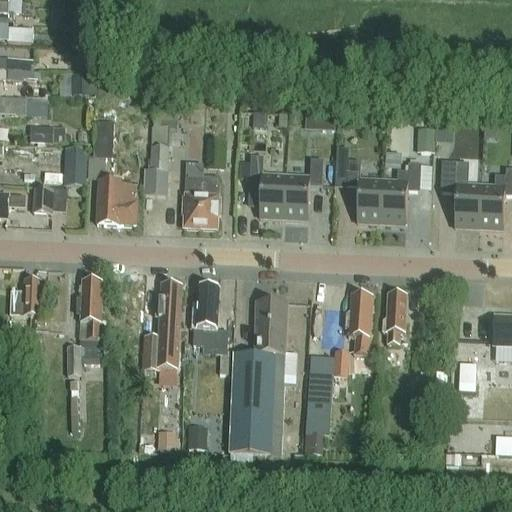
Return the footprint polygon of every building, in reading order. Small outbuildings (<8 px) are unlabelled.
[(0,26),(14,28),(15,17),(23,17),(24,4),(0,2),(0,26)] [(79,5),(78,19),(100,20),(101,6),(79,5)] [(34,46),(34,33),(8,32),(8,45),(34,46)] [(77,34),(76,49),(98,50),(99,35),(77,34)] [(0,72),(35,74),(35,64),(0,62),(0,72)] [(0,83),(34,85),(35,74),(0,72),(0,83)] [(76,80),(76,98),(100,98),(100,80),(76,80)] [(0,99),(0,118),(27,120),(28,103),(2,102),(2,100),(0,99)] [(168,175),(170,134),(178,135),(179,111),(155,110),(153,175),(147,174),(146,199),(168,200),(169,175),(168,175)] [(255,125),(255,130),(268,130),(268,118),(256,117),(255,125)] [(288,118),(280,118),(280,131),(287,131),(288,118)] [(336,121),(323,120),(322,133),(336,134),(336,121)] [(449,125),(438,125),(437,137),(449,137),(449,125)] [(114,163),(115,128),(95,127),(94,163),(114,163)] [(36,130),(36,147),(53,147),(54,131),(36,130)] [(436,158),(437,134),(418,133),(417,157),(436,158)] [(79,135),(78,143),(86,144),(87,136),(79,135)] [(226,173),(227,147),(209,146),(208,172),(226,173)] [(344,165),(345,153),(337,153),(337,165),(344,165)] [(87,191),(89,156),(66,155),(65,190),(87,191)] [(263,180),(264,180),(265,161),(252,160),(251,187),(263,188),(263,180)] [(238,164),(237,186),(250,187),(251,165),(238,164)] [(312,182),(311,191),(323,191),(325,164),(312,164),(311,182),(312,182)] [(361,185),(363,166),(350,166),(348,193),(361,193),(361,185)] [(458,190),(459,190),(460,168),(443,167),(442,198),(458,199),(458,190)] [(204,169),(187,168),(185,233),(219,234),(221,181),(204,180),(204,169)] [(398,187),(385,186),(383,229),(407,230),(409,196),(421,197),(422,170),(410,169),(409,176),(399,176),(398,187)] [(481,192),(479,234),(504,236),(506,201),(511,201),(511,174),(507,174),(507,181),(496,181),(496,192),(481,192)] [(264,180),(263,180),(263,188),(261,222),(285,224),(287,181),(264,180)] [(287,181),(285,224),(309,225),(311,191),(312,182),(311,182),(287,181)] [(100,184),(98,228),(122,230),(122,229),(138,230),(140,191),(123,190),(123,186),(100,184)] [(385,186),(361,185),(361,193),(359,228),(383,229),(385,186)] [(459,190),(458,190),(458,199),(456,233),(479,234),(481,192),(459,190)] [(36,192),(35,217),(54,218),(56,194),(36,192)] [(0,223),(9,224),(10,211),(27,212),(27,200),(0,199),(0,223)] [(39,319),(40,284),(25,283),(25,296),(12,296),(11,318),(28,318),(39,319)] [(79,300),(78,318),(82,318),(82,324),(88,325),(87,344),(101,344),(104,286),(102,286),(100,284),(94,284),(92,286),(90,286),(90,292),(84,291),(83,297),(79,300)] [(170,289),(169,289),(163,289),(162,304),(158,303),(158,310),(156,312),(157,316),(157,321),(161,322),(160,342),(146,342),(144,373),(161,374),(161,372),(179,373),(182,331),(181,331),(183,290),(180,290),(176,287),(170,289)] [(195,308),(193,333),(195,333),(195,349),(204,350),(204,357),(222,358),(221,377),(233,378),(234,356),(228,356),(229,335),(218,335),(221,293),(200,292),(199,306),(195,308)] [(347,319),(346,333),(350,333),(350,341),(357,342),(355,359),(369,360),(373,307),(373,301),(370,301),(369,298),(362,298),(360,300),(353,300),(352,315),(347,319)] [(384,326),(384,338),(389,338),(388,350),(400,351),(401,339),(406,339),(408,300),(389,299),(388,324),(384,326)] [(288,309),(257,308),(256,343),(259,343),(258,358),(286,359),(288,309)] [(511,321),(496,321),(494,350),(497,350),(496,366),(511,367),(511,321)] [(84,381),(84,365),(83,352),(69,352),(70,381),(84,381)] [(350,382),(351,357),(337,356),(336,381),(349,382),(350,382)] [(282,459),(286,360),(236,358),(231,457),(282,459)] [(324,440),(329,440),(334,363),(313,362),(307,438),(309,439),(324,440)] [(459,395),(476,396),(478,369),(461,368),(459,395)] [(82,437),(80,386),(73,386),(75,437),(82,437)] [(189,431),(189,454),(207,454),(208,431),(189,431)] [(159,454),(179,455),(180,443),(176,442),(176,437),(159,436),(159,454)] [(309,439),(307,459),(322,460),(324,440),(309,439)] [(511,443),(497,443),(496,460),(511,460),(511,443)]
